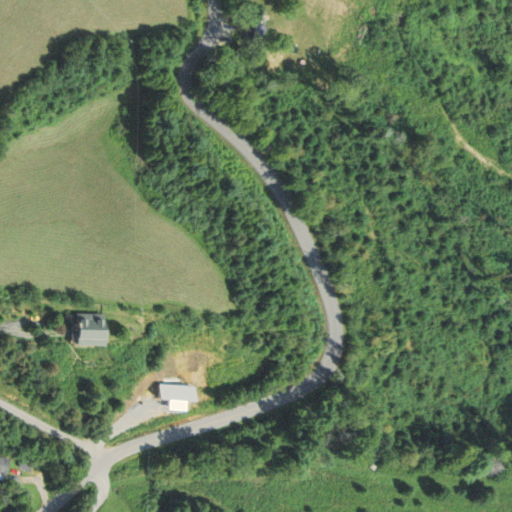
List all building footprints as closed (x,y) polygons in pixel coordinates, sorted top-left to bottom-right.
[(249,22),(246,40),(257,43),(261,25),(249,22)] [(73,320),(73,339),(101,339),(101,321),(73,320)] [(158,384),(158,399),(193,399),(193,384),(158,384)] [(0,456),(0,473),(5,475),(9,459),(0,456)] [(21,460),(19,466),(28,470),(30,465),(21,460)]
